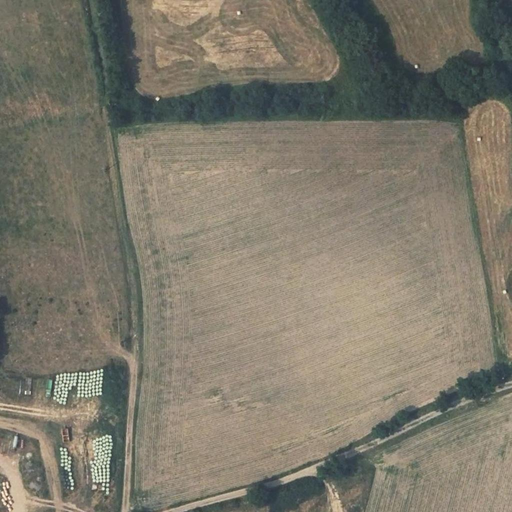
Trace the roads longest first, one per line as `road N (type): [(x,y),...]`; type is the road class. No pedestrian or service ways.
road 1 (track): [(124,511),(134,355),(129,268),(88,0)]
road 2 (track): [(170,511),(274,483),(511,383)]
